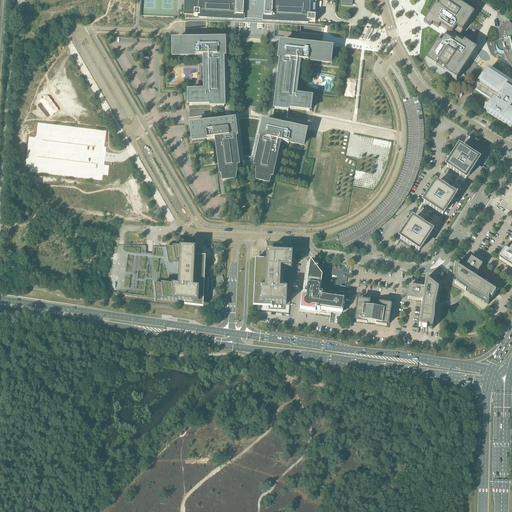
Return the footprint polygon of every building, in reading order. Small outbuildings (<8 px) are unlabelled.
[(185,0),(185,15),(185,18),(186,18),(214,20),(243,21),(243,18),(264,19),(264,22),(286,23),(301,24),(304,24),(304,23),(308,24),(308,22),(315,23),(316,13),(316,1),(316,0),(185,0)] [(511,24),(505,21),(468,0),(425,0),(422,39),(422,40),(422,41),(422,43),(422,44),(422,45),(422,46),(422,48),(423,49),(423,51),(423,53),(424,55),(424,56),(425,58),(425,60),(426,62),(427,64),(428,65),(428,67),(448,80),(456,80),(457,81),(457,80),(459,80),(462,80),(464,79),(467,78),(468,77),(469,76),(473,70),(472,94),(471,95),(468,99),(471,101),(511,127),(511,24)] [(301,44),(299,44),(299,39),(303,39),(303,33),(321,35),(321,32),(322,28),(322,24),(308,24),(304,23),(304,24),(264,22),(264,19),(243,18),(243,21),(214,20),(214,19),(185,18),(185,21),(185,25),(185,29),(206,28),(205,40),(204,40),(204,41),(173,42),(173,56),(195,55),(195,57),(204,57),(204,63),(205,92),(189,92),(189,106),(211,105),(211,107),(211,115),(207,115),(208,125),(214,124),(214,122),(233,120),(233,121),(235,121),(236,136),(233,137),(233,138),(236,138),(237,141),(233,142),(233,143),(235,143),(236,143),(237,143),(237,147),(258,148),(259,144),(260,145),(260,144),(262,145),(262,143),(259,142),(259,139),(263,140),(263,138),(260,138),(263,123),(265,123),(265,121),(284,125),(283,127),(289,128),(291,119),(287,118),(288,111),(288,109),(310,111),(311,98),(295,96),(299,67),(298,67),(299,61),(308,62),(309,60),(330,63),(331,57),(332,50),(301,46),(301,44)] [(366,43),(374,26),(367,23),(360,39),(366,43)] [(406,198),(410,191),(413,184),(416,177),(419,170),(421,163),(422,157),(422,156),(423,148),(424,140),(424,132),(424,125),(423,117),(421,110),(420,102),(417,95),(406,99),(402,100),(404,107),(405,113),(406,120),(407,126),(407,133),(407,139),(407,146),(406,152),(404,159),(403,165),(400,172),(398,178),(395,184),(392,189),(388,195),(384,200),(380,205),(375,210),(371,214),(365,219),(360,222),(355,226),(349,229),(343,232),(337,234),(338,238),(339,242),(342,250),(350,247),(356,244),(361,241),(363,244),(366,241),(369,240),(371,238),(370,236),(376,232),(382,227),(387,222),(393,216),(397,211),(402,204),(406,198)] [(214,124),(208,125),(191,127),(192,140),(207,138),(207,140),(216,139),(217,145),(220,171),(220,175),(222,175),(223,182),(235,180),(236,165),(238,165),(236,143),(235,143),(233,143),(233,142),(237,141),(236,138),(233,138),(233,137),(236,136),(235,121),(233,121),(233,120),(214,122),(214,124)] [(306,132),(289,128),(283,127),(284,125),(265,121),(265,123),(263,123),(260,138),(263,138),(263,140),(259,139),(259,142),(262,143),(262,145),(260,144),(260,145),(255,166),(257,166),(257,181),(269,184),(270,177),(272,177),(278,148),(279,142),(289,144),(289,142),(303,145),(306,132)] [(447,167),(450,169),(466,179),(478,160),(459,148),(447,167)] [(442,215),(455,196),(436,184),(424,203),(442,215)] [(431,232),(423,227),(413,220),(400,238),(419,251),(431,232)] [(504,247),(499,256),(499,257),(499,258),(500,258),(499,259),(511,267),(511,235),(509,239),(509,240),(511,241),(511,242),(511,243),(511,242),(511,247),(510,250),(508,248),(508,249),(504,247)] [(203,249),(195,249),(188,248),(166,247),(153,247),(152,253),(149,253),(146,253),(146,246),(121,245),(112,245),(106,293),(156,299),(185,302),(200,304),(203,249)] [(285,253),(266,252),(259,252),(259,265),(257,303),(256,310),(289,314),(296,254),(292,253),(288,253),(285,253)] [(454,276),(453,279),(454,280),(454,282),(455,283),(454,284),(465,290),(466,291),(466,290),(470,293),(479,298),(488,305),(489,298),(490,298),(491,299),(493,297),(495,293),(495,292),(475,279),(476,278),(475,277),(482,265),(471,258),(463,271),(455,266),(454,266),(454,276)] [(307,261),(299,310),(331,315),(331,313),(333,313),(336,313),(335,315),(341,316),(342,313),(343,307),(344,307),(345,307),(345,306),(345,305),(344,305),(344,299),(345,292),(346,287),(348,269),(347,269),(347,267),(345,265),(324,262),(308,260),(308,261),(307,261)] [(409,286),(407,299),(421,301),(421,303),(422,303),(419,327),(424,328),(427,328),(427,327),(427,326),(432,330),(435,319),(435,308),(436,303),(437,304),(439,290),(438,290),(438,289),(436,288),(437,287),(437,286),(434,285),(426,279),(424,288),(409,286)] [(377,309),(375,308),(374,307),(373,307),(373,308),(370,308),(371,305),(370,305),(370,301),(360,300),(359,301),(358,301),(358,302),(357,302),(355,319),(356,319),(355,321),(356,321),(356,322),(367,323),(367,322),(376,324),(376,325),(387,326),(387,325),(388,325),(388,324),(389,324),(391,307),(390,306),(391,305),(390,305),(390,304),(379,303),(379,306),(378,306),(377,309)]
